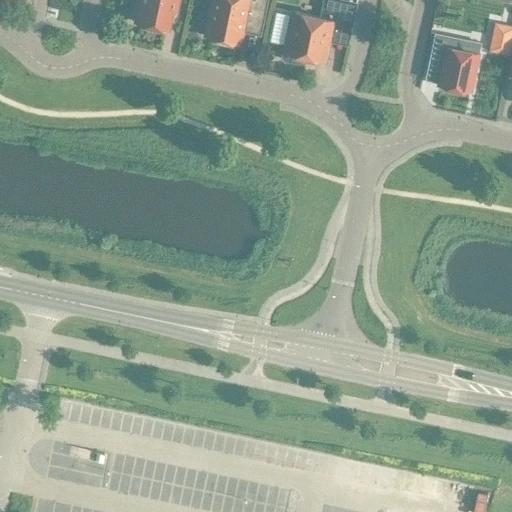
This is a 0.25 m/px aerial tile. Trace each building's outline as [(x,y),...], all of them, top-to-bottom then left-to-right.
[(173,0),(138,0),(138,2),(135,4),(133,14),(135,18),(134,21),(140,22),(140,23),(165,29),(165,27),(167,28),(173,0)] [(211,0),(204,35),(224,40),(224,42),(239,46),(242,32),(258,35),(265,0),(211,0)] [(275,11),(269,40),(285,44),(283,56),(284,59),(299,62),(301,60),(302,56),(325,61),(328,43),(331,30),(349,34),(356,2),(346,0),(322,0),(319,17),(292,11),(291,14),(275,11)] [(488,51),(508,55),(511,35),(511,25),(493,22),(488,51)] [(435,33),(429,61),(442,64),(438,82),(437,85),(469,91),(477,52),(479,43),(461,39),(435,33)]
